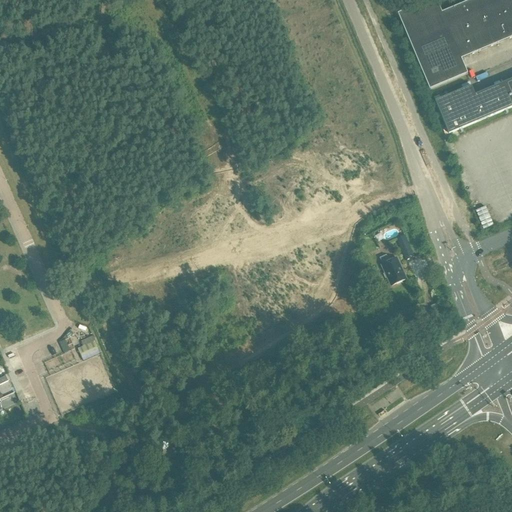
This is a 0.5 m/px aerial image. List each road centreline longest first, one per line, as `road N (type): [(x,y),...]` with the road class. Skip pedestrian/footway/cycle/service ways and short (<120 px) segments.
road 1 (primary): [(486,363),(262,511)]
road 2 (primary): [(314,511),(458,417)]
